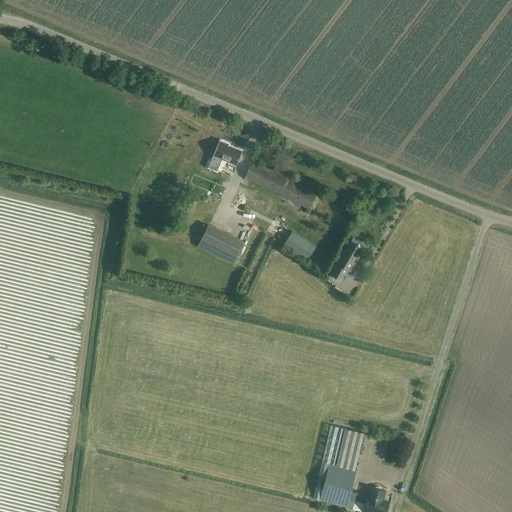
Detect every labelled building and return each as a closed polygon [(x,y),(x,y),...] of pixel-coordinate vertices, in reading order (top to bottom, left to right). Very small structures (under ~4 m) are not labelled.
[(220,140),(216,149),(213,155),(236,165),(242,151),(228,145),(228,144),(220,140)] [(213,164),(234,173),(237,166),(216,157),(213,164)] [(244,177),(309,210),(317,193),(252,161),(244,177)] [(226,190),(231,179),(213,170),(208,181),(226,190)] [(200,181),(185,211),(209,223),(220,202),(213,198),(217,189),(200,181)] [(275,200),(242,184),(234,199),(268,216),(275,200)] [(234,265),(246,243),(210,225),(199,246),(234,265)] [(318,248),(294,232),(285,246),(309,262),(318,248)] [(269,233),(268,237),(282,243),(283,238),(269,233)] [(352,242),(347,250),(345,253),(344,252),(331,275),(342,281),(357,256),(361,247),(352,242)] [(362,511),(365,504),(354,501),(356,493),(351,492),(356,471),(355,470),(364,433),(331,425),(338,392),(346,358),(336,356),(121,306),(88,448),(319,501),(319,502),(346,508),(362,511)] [(365,504),(362,511),(385,511),(387,506),(388,500),(384,500),(386,491),(382,490),(381,488),(380,487),(378,487),(376,487),(374,488),(370,487),(368,496),(367,495),(365,504)]
